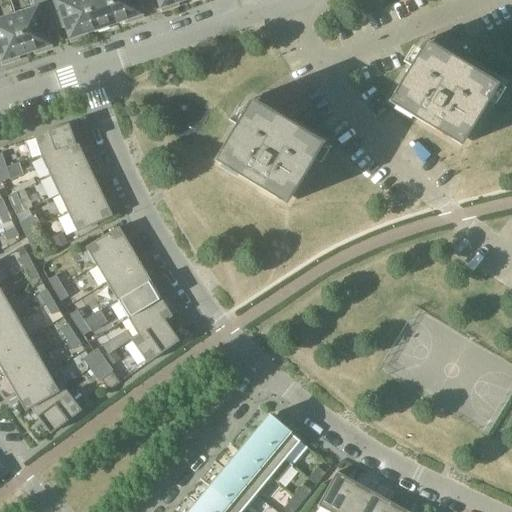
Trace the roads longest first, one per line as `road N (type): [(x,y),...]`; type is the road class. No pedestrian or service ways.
road 1 (residential): [(265,371),(222,332),(161,239),(88,70)]
road 2 (residential): [(491,511),(350,444),(265,371)]
road 3 (residential): [(511,252),(421,183),(324,66)]
road 4 (residential): [(88,70),(292,3)]
road 5 (residential): [(147,511),(265,371)]
road 6 (residential): [(477,0),(324,66)]
